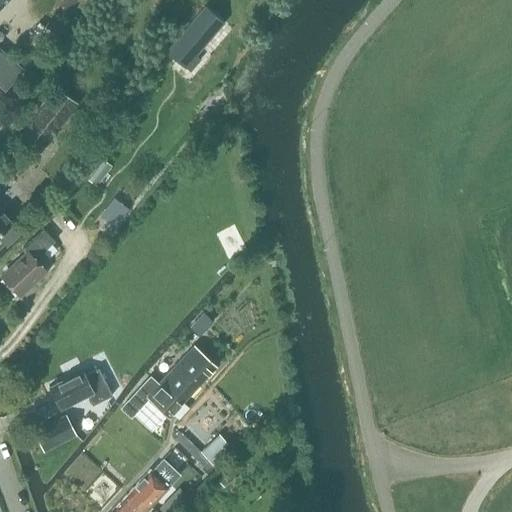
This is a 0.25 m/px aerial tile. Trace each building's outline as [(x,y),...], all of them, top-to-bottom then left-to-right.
[(167,51),(190,72),(201,59),(196,55),(212,36),(218,29),(200,13),(193,22),(167,51)] [(57,87),(21,136),(42,151),(78,103),(57,87)] [(118,201),(105,217),(116,226),(129,210),(118,201)] [(0,237),(6,244),(15,237),(7,228),(13,223),(0,207),(0,237)] [(26,251),(1,275),(20,296),(46,271),(35,259),(55,241),(44,229),(24,249),(26,251)] [(204,312),(190,327),(199,336),(213,321),(204,312)] [(216,366),(194,346),(163,379),(185,399),(216,366)] [(82,370),(49,387),(61,409),(87,395),(92,406),(112,396),(98,368),(84,375),(82,370)] [(158,384),(150,376),(121,408),(131,417),(149,398),(169,417),(185,399),(163,379),(158,384)] [(34,431),(44,451),(76,435),(66,415),(34,431)] [(219,435),(202,451),(212,462),(212,463),(228,449),(230,447),(229,446),(219,435)] [(150,469),(131,489),(150,506),(180,475),(163,459),(152,471),(150,469)] [(131,489),(113,508),(116,511),(144,511),(150,506),(131,489)] [(180,489),(160,509),(163,511),(172,511),(188,497),(180,489)]
